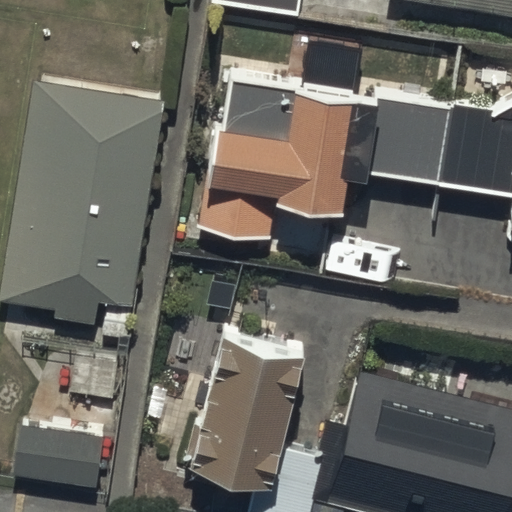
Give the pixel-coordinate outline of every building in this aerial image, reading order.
[(439,165),(452,88),(228,51),(201,209),(269,220),(277,172),(338,182),(344,149),(439,165)] [(162,91),(40,70),(7,281),(64,289),(58,303),(95,309),(100,279),(132,284),(162,91)] [(452,88),(439,165),(511,174),(511,85),(494,95),(452,88)] [(301,330),(222,311),(192,439),(259,456),(270,458),(277,430),(301,330)] [(511,511),(511,397),(363,360),(350,409),(331,406),(323,441),(315,479),(331,486),(435,511),(511,511)] [(103,424),(23,412),(16,456),(97,467),(103,424)] [(323,441),(277,430),(270,458),(259,456),(246,503),(292,511),(308,511),(315,479),(323,441)]
